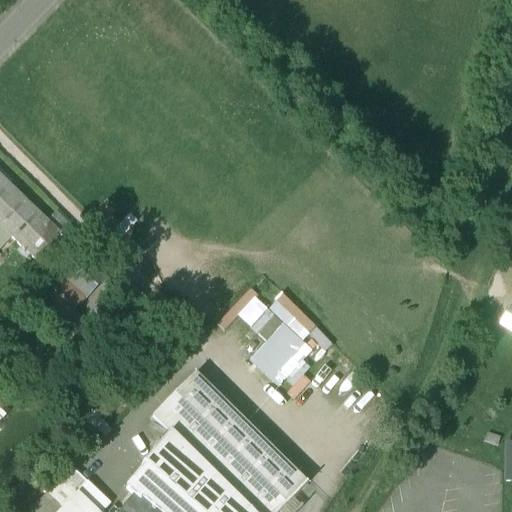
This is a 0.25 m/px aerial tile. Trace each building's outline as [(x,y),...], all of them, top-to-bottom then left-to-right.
[(59,237),(0,179),(0,229),(10,239),(34,263),(59,237)] [(0,249),(10,239),(0,229),(0,249)] [(76,246),(54,268),(88,300),(109,278),(76,246)] [(119,314),(91,342),(107,359),(138,328),(132,322),(149,306),(131,288),(112,307),(119,314)] [(499,327),(511,334),(511,309),(510,309),(499,327)] [(275,330),(262,345),(269,351),(250,371),(282,402),(315,367),(275,330)] [(280,511),(306,486),(194,375),(151,419),(168,435),(169,435),(246,511),(280,511)] [(114,388),(88,413),(104,430),(130,405),(114,388)] [(192,511),(246,511),(169,435),(168,435),(140,468),(142,470),(143,469),(192,511)] [(70,469),(29,511),(102,511),(109,505),(70,469)] [(192,511),(143,469),(142,470),(125,490),(132,496),(118,511),(192,511)]
